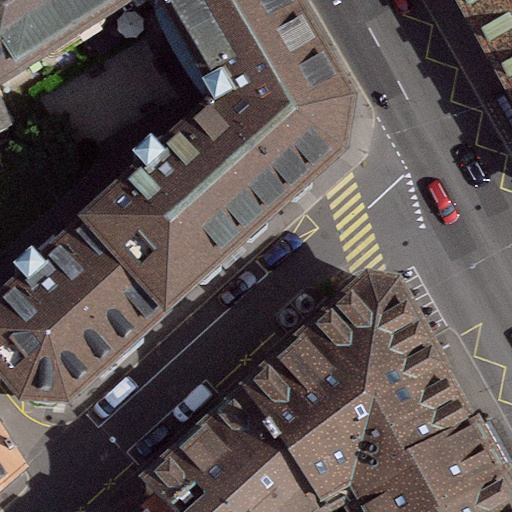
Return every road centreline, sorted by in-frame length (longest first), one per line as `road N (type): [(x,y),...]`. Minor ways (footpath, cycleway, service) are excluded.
road 1 (residential): [(441,156),(298,267),(52,503)]
road 2 (primary): [(357,0),(441,156)]
road 3 (primary): [(441,156),(511,286)]
